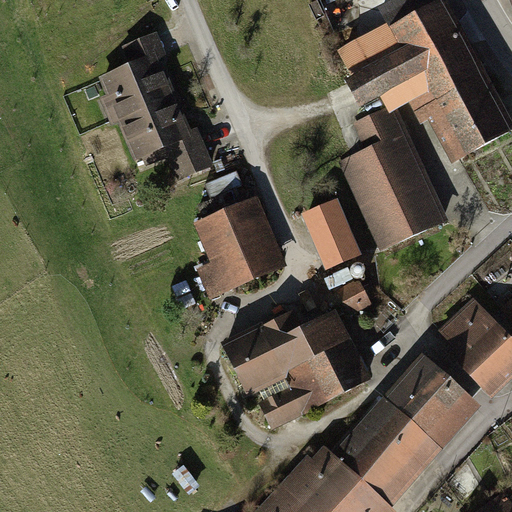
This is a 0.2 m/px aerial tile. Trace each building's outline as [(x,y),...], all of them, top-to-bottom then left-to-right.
[(392,28),(344,52),(356,79),(351,81),(363,104),(382,95),(391,108),(410,98),(421,117),(433,111),(460,159),(510,133),(441,4),(436,7),(432,0),(400,0),(382,10),(392,28)] [(157,59),(106,80),(122,119),(173,98),(157,59)] [(173,98),(122,119),(138,157),(143,155),(147,165),(171,155),(181,181),(213,168),(197,130),(188,134),(173,98)] [(347,162),(386,248),(443,222),(391,108),(356,124),(369,153),(347,162)] [(238,190),(200,206),(225,263),(205,272),(214,293),(272,268),(238,190)] [(337,202),(307,215),(331,269),(361,256),(337,202)] [(359,280),(338,291),(349,313),(371,302),(359,280)] [(511,336),(476,296),(437,330),(493,394),(511,378),(511,336)] [(289,315),(224,347),(245,388),(251,385),(272,427),(304,412),(305,415),(367,384),(333,316),(298,333),(289,315)] [(325,448),(267,511),(379,511),(474,408),(426,364),(339,460),(325,448)] [(511,507),(503,495),(479,511),(507,511),(511,509),(511,507)]
